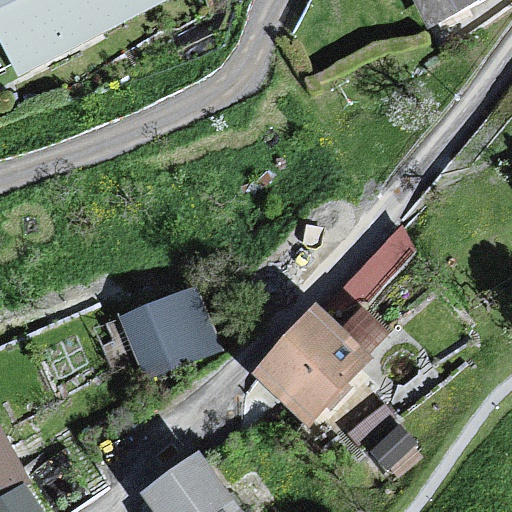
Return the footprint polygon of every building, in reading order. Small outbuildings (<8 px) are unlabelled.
[(0,0),(0,48),(16,80),(169,0),(0,0)] [(419,0),(436,30),(490,0),(419,0)] [(190,290),(121,318),(148,385),(217,357),(190,290)] [(317,305),(254,375),(310,425),(393,333),(364,307),(344,329),(317,305)] [(401,426),(371,453),(388,472),(418,445),(401,426)] [(50,511),(0,428),(0,511),(50,511)] [(232,511),(194,469),(139,511),(138,511),(232,511)]
